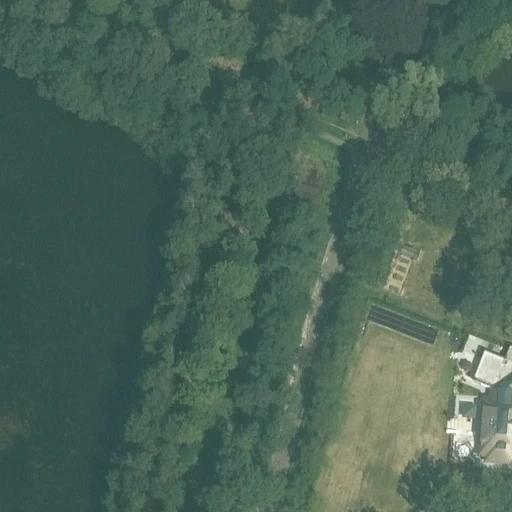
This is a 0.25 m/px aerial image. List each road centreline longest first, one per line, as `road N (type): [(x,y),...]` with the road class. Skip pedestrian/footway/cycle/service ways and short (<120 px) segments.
road 1 (unclassified): [(265,511),(370,145)]
road 2 (unclassified): [(511,206),(370,145)]
road 3 (unclassified): [(370,145),(410,0)]
